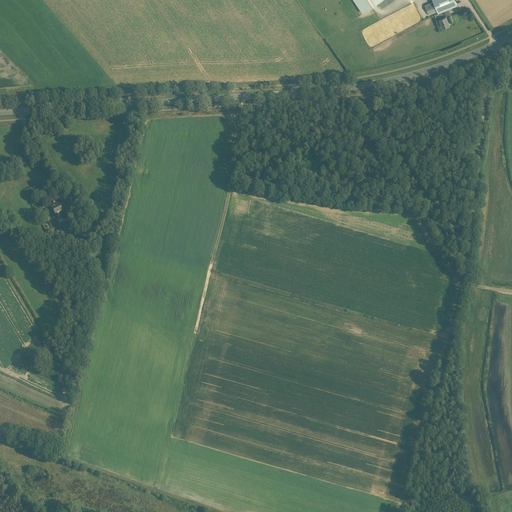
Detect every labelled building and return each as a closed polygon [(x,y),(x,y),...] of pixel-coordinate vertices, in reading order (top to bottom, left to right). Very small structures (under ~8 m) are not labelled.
[(354,0),(363,13),(378,2),(381,6),(389,1),(387,0),(354,0)] [(425,5),(429,15),(437,11),(438,13),(442,11),(457,5),(454,0),(432,0),(433,1),(425,5)] [(444,17),(442,11),(438,13),(441,18),(439,19),(442,27),(449,24),(446,16),(444,17)] [(54,203),(51,204),(56,214),(58,218),(60,216),(58,213),(63,211),(58,201),(55,202),(54,203)] [(62,224),(68,238),(75,235),(68,221),(62,224)]
